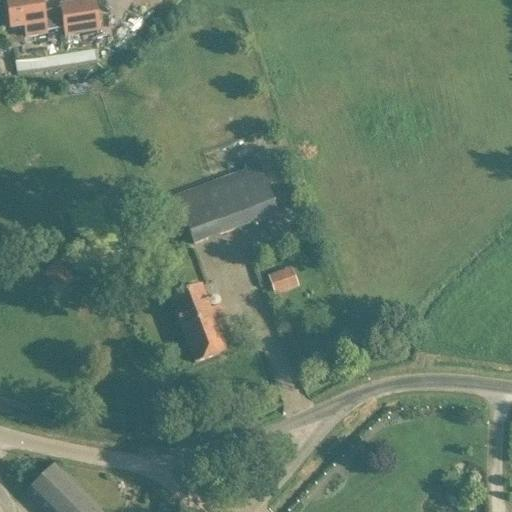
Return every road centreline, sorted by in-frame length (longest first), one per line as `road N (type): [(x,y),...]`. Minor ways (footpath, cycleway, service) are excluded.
road 1 (unclassified): [(345,405),(211,453),(139,467),(0,434)]
road 2 (unclassified): [(511,389),(392,388),(345,405)]
road 3 (unclassified): [(251,511),(345,405)]
